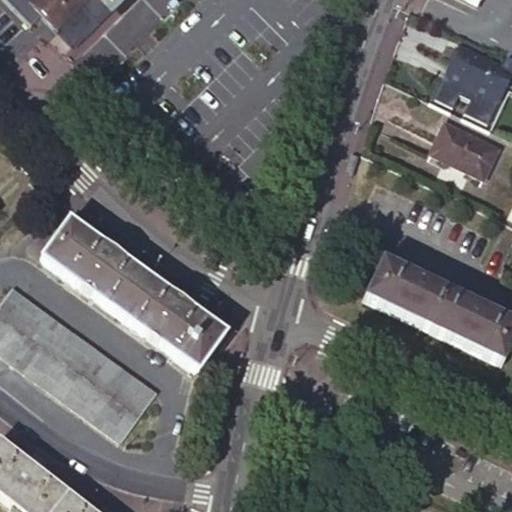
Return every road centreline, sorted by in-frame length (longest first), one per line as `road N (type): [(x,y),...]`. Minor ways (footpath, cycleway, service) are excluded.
road 1 (residential): [(0,82),(70,162),(155,239),(280,311)]
road 2 (residential): [(385,0),(280,311)]
road 3 (residential): [(239,494),(125,479),(79,462),(0,401)]
road 4 (residential): [(280,311),(511,429)]
road 5 (residential): [(280,311),(239,494)]
